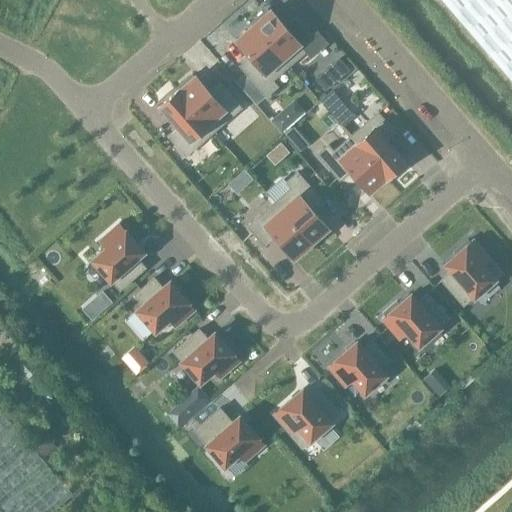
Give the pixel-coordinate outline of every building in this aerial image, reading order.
[(511,0),(439,0),(511,84),(511,0)] [(269,13),(267,10),(253,22),(256,25),(254,26),(289,66),(305,52),(311,58),(321,48),(299,23),(290,32),(271,11),(269,13)] [(236,42),(254,63),(245,71),(253,81),(266,96),(277,87),(272,81),(289,66),(254,26),(236,42)] [(339,59),(327,69),(338,81),(350,71),(339,59)] [(178,87),(181,90),(179,92),(178,91),(177,91),(213,132),(241,108),(224,89),(214,98),(196,77),(194,78),(192,75),(178,87)] [(160,107),(179,129),(169,137),(186,156),(213,132),(177,91),(160,107)] [(333,92),(320,103),(343,128),(355,118),(333,92)] [(304,113),(293,101),(270,122),(281,134),(304,113)] [(378,113),(349,138),(384,178),(385,179),(404,163),(385,141),(394,132),(378,113)] [(284,136),(292,144),(301,137),(293,128),(284,136)] [(333,152),(328,146),(318,155),(339,180),(349,172),(367,193),(384,178),(349,138),(333,152)] [(291,188),(275,203),(310,243),(328,227),(309,206),(319,198),(297,173),(286,182),(291,188)] [(275,203),(248,227),(264,246),(274,237),(292,258),(310,243),(275,203)] [(122,228),(119,224),(100,241),(106,248),(92,260),(111,281),(112,280),(120,290),(145,268),(137,259),(144,252),(133,241),(136,238),(125,225),(122,228)] [(502,273),(473,240),(470,243),(467,240),(454,252),(456,255),(445,265),(451,272),(441,280),(463,305),(473,297),(474,298),(502,273)] [(168,320),(175,327),(194,310),(170,282),(162,288),(154,278),(135,295),(143,305),(136,311),(155,332),(168,320)] [(101,291),(95,296),(105,307),(111,302),(101,291)] [(386,316),(382,320),(399,339),(406,333),(413,340),(418,346),(440,328),(439,327),(448,319),(426,294),(417,302),(411,295),(399,305),(396,302),(384,313),(386,316)] [(199,383),(213,371),(219,378),(239,361),(214,333),(207,339),(199,330),(174,351),(182,361),(181,362),(199,383)] [(364,394),(385,375),(379,368),(389,360),(372,341),(363,349),(356,342),(328,367),(345,386),(352,380),(364,394)] [(139,351),(126,363),(135,373),(148,362),(139,351)] [(433,370),(424,378),(434,391),(444,382),(433,370)] [(302,390),(274,414),(303,448),(310,441),(331,423),(330,422),(340,413),(339,413),(318,388),(308,397),(302,390)] [(47,511),(73,490),(0,409),(0,500),(10,511),(47,511)] [(245,462),(264,445),(239,417),(232,423),(220,409),(194,431),(207,445),(206,446),(224,467),(238,455),(245,462)] [(45,431),(32,442),(43,456),(56,445),(45,431)]
